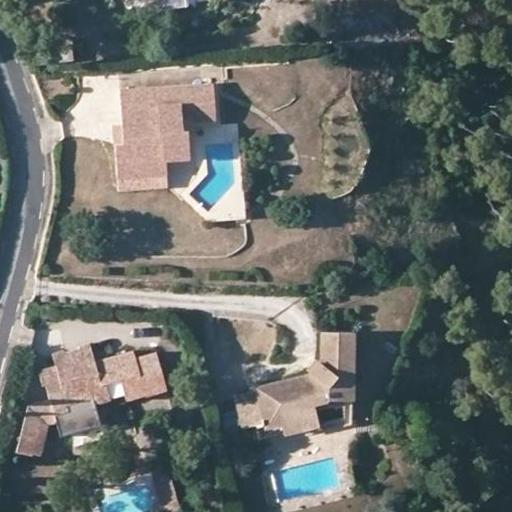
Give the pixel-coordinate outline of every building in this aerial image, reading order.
[(118,89),(120,121),(122,141),(112,141),(114,164),(139,162),(140,168),(165,166),(164,158),(187,156),(185,128),(180,128),(179,116),(192,115),(192,120),(213,118),(210,82),(118,89)] [(111,122),(112,141),(122,141),(120,121),(111,122)] [(166,173),(165,166),(140,168),(139,162),(114,164),(115,177),(166,173)] [(352,401),(354,333),(323,333),(322,359),(308,376),(255,390),(256,393),(255,393),(265,428),(282,425),(279,413),(315,404),(328,400),(352,401)] [(134,352),(95,363),(92,352),(90,345),(80,348),(81,349),(66,353),(69,362),(56,366),(56,367),(38,372),(42,388),(46,387),(50,401),(55,417),(71,413),(69,406),(94,399),(96,405),(111,401),(107,386),(121,381),(125,397),(145,391),(144,387),(165,382),(157,353),(136,359),(134,352)] [(54,357),(56,366),(69,362),(66,353),(54,357)] [(125,397),(121,381),(107,386),(111,401),(125,397)] [(165,382),(144,387),(145,391),(125,397),(127,401),(146,396),(167,391),(165,382)] [(314,427),(315,404),(279,413),(282,425),(265,428),(255,393),(235,398),(242,430),(256,427),(261,441),(314,427)] [(94,399),(69,406),(71,413),(96,405),(94,399)] [(55,417),(50,401),(36,405),(41,420),(32,455),(41,457),(49,427),(74,419),(72,413),(55,417)] [(17,451),(32,455),(41,420),(36,405),(28,407),(17,451)] [(173,479),(157,482),(159,490),(174,488),(173,479)] [(178,511),(174,488),(159,490),(161,511),(178,511)]
